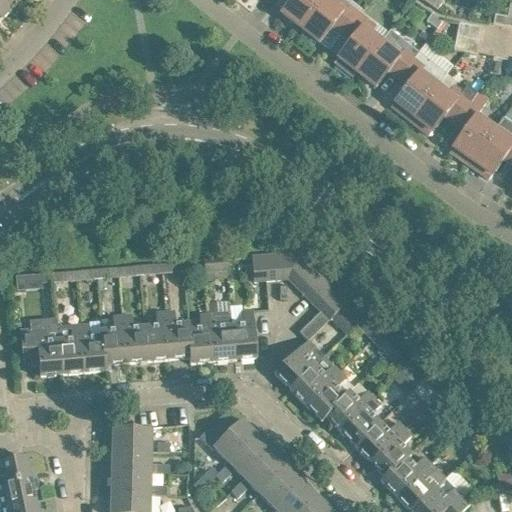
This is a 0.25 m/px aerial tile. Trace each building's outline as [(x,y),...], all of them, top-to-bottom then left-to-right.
[(7,8),(16,0),(0,0),(0,1),(10,13),(11,13),(7,8)] [(300,29),(323,0),(292,0),(281,15),(300,29)] [(344,32),(358,14),(341,0),(339,0),(337,3),(333,0),(323,0),(300,29),(319,44),(335,24),(344,32)] [(436,0),(430,0),(427,5),(437,12),(442,4),(436,0)] [(0,1),(0,22),(10,13),(0,1)] [(358,14),(344,32),(354,39),(334,64),(353,79),(357,74),(380,45),(369,37),(376,28),(358,14)] [(493,26),(502,27),(504,28),(506,19),(495,17),(493,26)] [(456,39),(480,43),(482,29),(459,25),(456,39)] [(391,69),(401,76),(419,54),(390,32),(380,45),(357,74),(376,89),(391,69)] [(480,43),(456,39),(454,52),(477,57),(480,43)] [(410,84),(391,108),(410,123),(436,90),(447,77),(419,54),(401,76),(410,84)] [(429,138),(448,114),(458,121),(471,103),(477,95),(467,87),(463,93),(455,87),(446,97),(436,90),(410,123),(429,138)] [(468,128),(450,154),(469,168),(494,133),(475,120),(481,111),(489,101),(478,93),(477,95),(471,103),(458,121),(468,128)] [(494,133),(469,168),(489,181),(507,156),(511,159),(511,124),(504,119),(494,133)] [(298,255),(276,257),(278,282),(288,281),(298,255)] [(298,255),(288,281),(295,288),(313,271),(298,255)] [(276,257),(264,258),(266,283),(278,282),(276,257)] [(264,258),(252,259),(254,284),(266,283),(264,258)] [(204,261),(205,275),(226,273),(225,260),(204,261)] [(205,275),(204,261),(203,261),(203,262),(182,264),(183,273),(195,272),(195,273),(204,272),(205,275)] [(183,273),(182,264),(161,266),(162,276),(171,275),(183,273)] [(139,267),(140,277),(152,276),(162,276),(161,266),(139,267)] [(140,277),(139,267),(118,269),(119,279),(128,278),(140,277)] [(119,279),(118,269),(96,271),(97,281),(119,279)] [(96,271),(75,273),(75,283),(97,281),(96,271)] [(322,279),(313,271),(295,288),(304,297),(322,279)] [(75,283),(75,273),(53,275),(54,284),(75,283)] [(53,275),(41,276),(42,286),(54,284),(53,275)] [(17,292),(26,292),(24,277),(15,278),(17,292)] [(312,305),(330,287),(322,279),(304,297),(312,305)] [(330,287),(312,305),(320,314),(338,296),(330,287)] [(320,314),(299,334),(308,343),(330,322),(345,337),(356,327),(363,320),(347,305),(338,296),(320,314)] [(256,361),(254,341),(252,313),(242,314),(243,327),(231,329),(234,362),(256,361)] [(212,364),(234,362),(231,329),(229,314),(218,315),(218,317),(208,318),(212,364)] [(190,366),(191,366),(188,327),(176,328),(174,315),(165,316),(169,362),(189,360),(190,366)] [(126,366),(147,364),(144,328),(132,329),(131,316),(122,317),(126,366)] [(169,362),(165,316),(155,317),(156,326),(144,328),(147,364),(169,362)] [(112,372),(112,367),(126,366),(122,317),(112,318),(113,331),(101,332),(105,373),(106,373),(106,372),(112,372)] [(191,366),(212,364),(208,318),(199,319),(200,332),(190,333),(189,327),(188,327),(191,366)] [(62,377),(59,343),(58,328),(57,320),(29,323),(30,332),(20,333),(22,361),(30,361),(30,370),(39,369),(40,379),(62,377)] [(371,342),(378,336),(363,320),(356,327),(371,342)] [(105,373),(101,332),(100,332),(101,338),(90,339),(89,326),(79,327),(83,375),(105,373)] [(83,375),(79,327),(70,328),(70,327),(58,328),(59,343),(62,377),(83,375)] [(378,336),(371,342),(379,350),(376,354),(383,361),(387,358),(393,351),(378,336)] [(308,343),(274,376),(290,392),(324,359),(308,343)] [(393,351),(387,358),(393,364),(402,373),(408,367),(393,351)] [(339,374),(324,359),(290,392),(305,408),(339,374)] [(408,367),(402,373),(410,382),(417,388),(424,382),(417,375),(408,367)] [(346,381),(339,374),(305,408),(321,423),(354,390),(354,389),(346,381)] [(414,391),(429,407),(439,397),(424,382),(417,388),(414,391)] [(321,423),(321,424),(325,420),(340,434),(374,401),(367,394),(358,385),(354,389),(354,390),(321,423)] [(439,397),(429,407),(427,409),(442,424),(454,412),(439,397)] [(355,449),(379,425),(371,417),(380,408),(374,401),(340,434),(355,449)] [(200,440),(209,449),(212,452),(214,451),(228,465),(256,438),(241,422),(237,426),(226,414),(200,440)] [(469,428),(460,419),(454,426),(462,434),(469,428)] [(370,465),(404,432),(397,425),(388,434),(379,425),(355,449),(370,465)] [(469,428),(462,434),(477,450),(484,444),(469,428)] [(151,432),(112,431),(112,453),(151,454),(151,432)] [(404,432),(370,465),(385,479),(380,484),(381,484),(410,456),(401,448),(411,438),(404,432)] [(271,453),(256,438),(228,465),(244,481),(271,453)] [(156,454),(170,455),(170,445),(157,444),(156,454)] [(150,476),(151,454),(112,453),(111,475),(150,476)] [(244,481),(259,496),(287,469),(271,453),(244,481)] [(430,466),(423,460),(414,469),(406,461),(411,457),(410,456),(381,484),(396,500),(430,466)] [(0,465),(0,487),(36,480),(33,469),(28,471),(26,460),(0,465)] [(170,466),(156,466),(156,476),(169,477),(170,466)] [(437,473),(430,466),(396,500),(408,511),(414,511),(446,481),(437,473)] [(201,494),(217,476),(211,469),(193,487),(201,494)] [(217,476),(201,494),(216,479),(222,485),(231,476),(224,469),(217,476)] [(302,484),(287,469),(259,496),(274,511),(302,484)] [(111,475),(111,497),(150,498),(150,476),(111,475)] [(36,480),(0,487),(0,508),(0,509),(35,502),(33,493),(38,492),(36,480)] [(436,491),(414,511),(463,511),(469,506),(468,505),(460,496),(454,491),(455,490),(446,481),(436,491)] [(304,511),(317,500),(302,484),(274,511),(304,511)] [(237,501),(247,491),(240,485),(230,494),(237,501)] [(169,488),(156,488),(155,497),(169,498),(169,488)] [(111,497),(110,511),(149,511),(150,498),(111,497)] [(329,511),(317,500),(304,511),(329,511)] [(37,511),(35,502),(0,509),(0,511),(42,511),(41,511),(37,511)]
